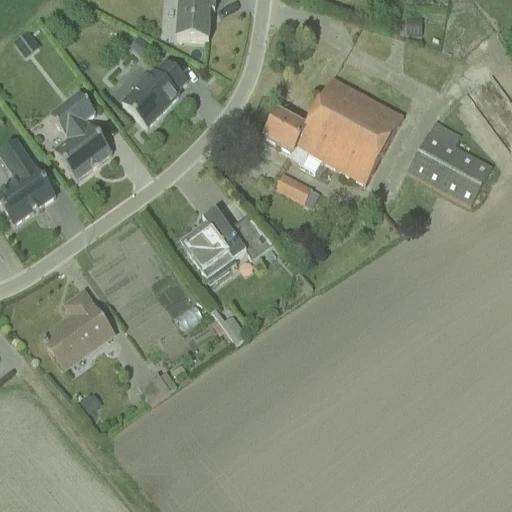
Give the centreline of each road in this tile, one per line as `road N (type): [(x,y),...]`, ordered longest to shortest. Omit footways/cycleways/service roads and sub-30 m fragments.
road 1 (unclassified): [(0,290),(153,188),(208,138),(249,73),(262,0)]
road 2 (track): [(141,511),(0,347)]
